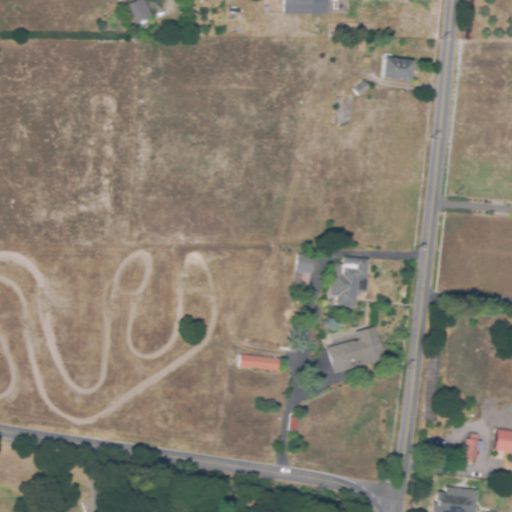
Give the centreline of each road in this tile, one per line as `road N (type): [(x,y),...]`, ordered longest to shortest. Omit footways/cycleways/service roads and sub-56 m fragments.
road 1 (tertiary): [(455,0),(395,511)]
road 2 (residential): [(378,511),(350,487),(327,480),(0,430)]
